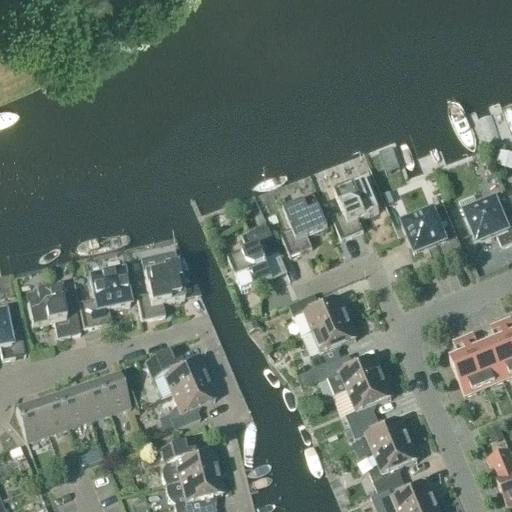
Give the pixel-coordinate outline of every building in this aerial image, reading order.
[(340,245),(363,235),(358,224),(378,216),(365,185),(334,198),(342,218),(331,222),(340,245)] [(496,209),(492,198),(460,211),(476,250),(496,241),(501,252),(511,247),(511,215),(511,214),(507,205),(496,209)] [(289,262),(311,252),(307,241),(327,233),(314,201),(283,215),(291,235),(280,239),(289,262)] [(462,256),(452,232),(443,211),(401,229),(414,260),(434,252),(439,265),(462,256)] [(241,297),(272,284),(263,263),(278,257),(266,227),(247,235),(249,239),(242,242),(248,257),(227,265),(241,297)] [(163,321),(161,309),(183,305),(173,258),(139,265),(147,300),(135,303),(140,326),(163,321)] [(82,334),(110,329),(107,315),(128,311),(121,277),(84,285),(89,308),(77,311),(82,334)] [(62,314),(57,293),(24,300),(31,333),(52,328),(56,344),(79,339),(73,311),(62,314)] [(312,338),(347,323),(338,303),(318,311),(314,300),(288,311),(293,323),(304,318),(312,338)] [(0,361),(1,365),(24,361),(17,326),(6,329),(4,318),(0,318),(0,361)] [(314,374),(340,363),(335,352),(355,344),(347,323),(312,338),(320,357),(309,362),(314,374)] [(511,327),(510,323),(502,326),(504,331),(511,328),(511,327)] [(255,324),(246,328),(248,335),(258,331),(255,324)] [(498,327),(490,331),(492,336),(501,333),(498,327)] [(501,333),(492,336),(495,342),(503,338),(501,333)] [(468,340),(465,341),(467,347),(475,344),(472,338),(468,340)] [(496,346),(487,349),(502,385),(511,381),(511,355),(506,341),(496,346)] [(461,343),(452,346),(455,352),(463,348),(461,343)] [(475,344),(467,347),(469,352),(477,349),(475,344)] [(463,348),(455,352),(457,357),(466,354),(463,348)] [(478,353),(469,357),(484,393),(502,385),(487,349),(478,353)] [(170,400),(205,385),(196,364),(182,370),(175,355),(144,368),(151,385),(162,380),(170,400)] [(458,361),(449,365),(464,401),(484,393),(469,357),(458,361)] [(347,397),(382,382),(373,362),(344,374),(340,363),(314,374),(319,386),(326,383),(334,402),(347,397)] [(118,380),(97,387),(108,420),(129,413),(118,380)] [(349,433),(375,422),(371,411),(390,403),(382,382),(347,397),(355,416),(344,421),(349,433)] [(167,438),(173,435),(199,424),(194,414),(213,405),(205,385),(170,400),(179,419),(162,426),(167,438)] [(76,394),(88,427),(108,420),(97,387),(76,394)] [(76,394),(56,401),(67,434),(88,427),(76,394)] [(46,441),(67,434),(56,401),(35,408),(46,441)] [(35,408),(14,415),(25,448),(46,441),(35,408)] [(373,459),(408,445),(400,425),(380,433),(375,422),(349,433),(351,435),(354,443),(354,445),(365,440),(373,459)] [(497,429),(486,434),(490,443),(501,438),(497,429)] [(375,495),(401,485),(397,474),(416,465),(408,445),(373,459),(378,470),(368,477),(375,495)] [(179,487),(216,478),(210,457),(190,462),(187,450),(160,457),(163,469),(161,474),(161,478),(161,483),(162,487),(164,491),(179,487)] [(96,454),(83,459),(86,469),(99,463),(96,454)] [(507,511),(511,510),(511,462),(510,458),(508,454),(486,464),(506,511),(507,511)] [(16,466),(5,470),(8,478),(19,474),(16,466)] [(212,511),(211,502),(221,500),(216,478),(179,487),(164,491),(164,495),(165,499),(166,502),(168,506),(173,510),(173,511),(212,511)] [(395,511),(423,511),(434,508),(426,487),(406,495),(401,485),(375,495),(377,500),(372,502),(375,511),(392,511),(395,511)]
